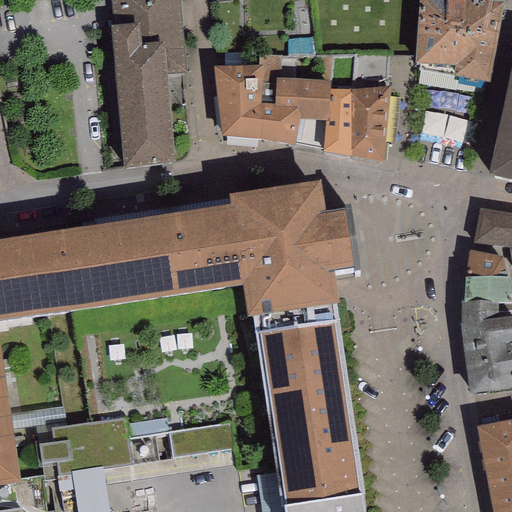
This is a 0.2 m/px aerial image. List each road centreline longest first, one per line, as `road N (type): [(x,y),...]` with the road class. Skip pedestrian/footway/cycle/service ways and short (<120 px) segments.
road 1 (residential): [(1,204),(348,172),(469,194)]
road 2 (residential): [(469,194),(447,284),(476,511)]
road 3 (residential): [(469,194),(505,22)]
